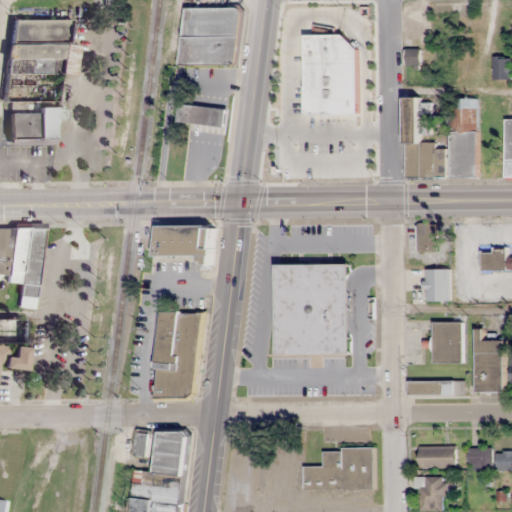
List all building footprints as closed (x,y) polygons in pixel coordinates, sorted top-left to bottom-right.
[(183,8),(182,66),(240,66),(240,8),(183,8)] [(8,72),(75,74),(76,45),(69,44),(69,20),(10,18),(8,72)] [(290,35),(290,77),(346,77),(346,35),(290,35)] [(405,66),(420,66),(420,49),(405,49),(405,66)] [(492,79),(511,79),(511,57),(492,57),(492,79)] [(299,173),(315,173),(315,180),(363,180),(363,135),(353,135),(353,120),(373,120),(373,98),(315,98),(315,121),(299,121),(299,173)] [(447,177),(446,149),(436,149),(436,142),(422,142),(422,135),(432,134),(432,103),(421,103),(421,98),(405,98),(406,177),(447,177)] [(478,178),(478,98),(451,98),(451,178),(478,178)] [(227,109),(185,105),(182,129),(225,133),(227,109)] [(9,113),(9,144),(39,144),(39,113),(9,113)] [(417,251),(436,251),(436,223),(417,223),(417,251)] [(34,309),(44,225),(28,224),(27,230),(0,226),(0,272),(7,274),(6,281),(20,283),(17,307),(34,309)] [(212,259),(212,227),(156,226),(156,258),(212,259)] [(511,268),(511,257),(508,258),(508,249),(481,249),(481,269),(511,268)] [(278,358),(348,358),(347,269),(278,270),(278,358)] [(450,300),(450,269),(426,269),(426,300),(450,300)] [(201,313),(160,310),(155,395),(195,397),(201,313)] [(0,317),(0,338),(22,339),(22,318),(0,317)] [(464,321),(434,321),(434,363),(464,363),(464,321)] [(505,391),(505,340),(485,340),(485,329),(477,329),(477,391),(505,391)] [(0,365),(26,368),(28,346),(14,345),(14,346),(0,344),(0,365)] [(465,380),(406,380),(406,395),(465,395),(465,380)] [(131,511),(183,511),(188,431),(160,430),(158,471),(134,470),(131,511)] [(149,457),(150,432),(137,431),(135,456),(149,457)] [(456,467),(456,446),(419,446),(419,467),(456,467)] [(304,490),(376,490),(376,448),(324,449),(324,466),(304,466),(304,490)] [(492,449),(468,449),(468,470),(492,470),(492,449)] [(511,451),(496,451),(496,471),(511,470),(511,451)] [(420,511),(443,511),(443,494),(445,494),(445,476),(415,476),(415,488),(420,488),(420,511)]
